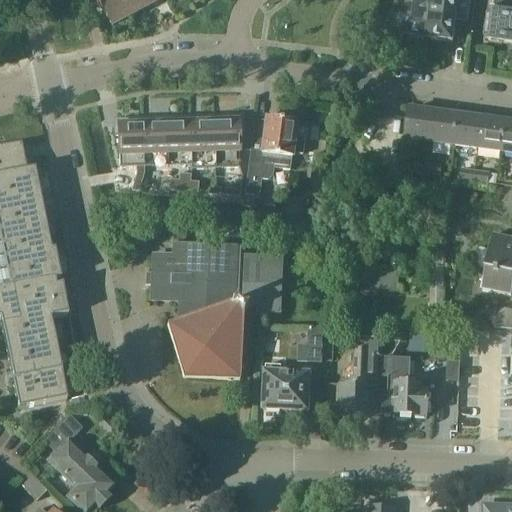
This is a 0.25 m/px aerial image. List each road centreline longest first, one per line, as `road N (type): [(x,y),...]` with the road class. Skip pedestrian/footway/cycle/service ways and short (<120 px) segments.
road 1 (residential): [(213,486),(126,407),(111,376),(49,86)]
road 2 (residential): [(511,103),(238,63)]
road 3 (residential): [(511,468),(249,467)]
road 4 (residential): [(238,63),(150,65),(49,86)]
